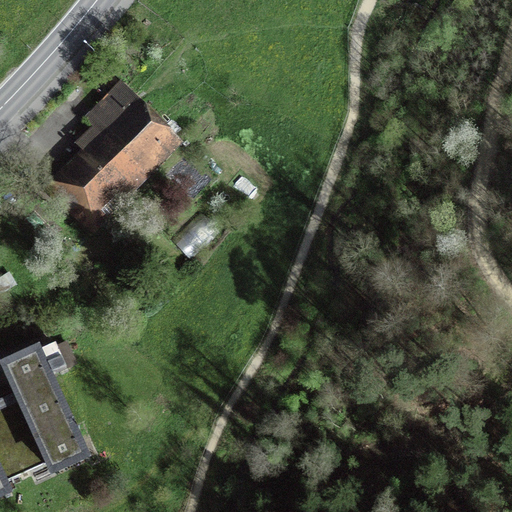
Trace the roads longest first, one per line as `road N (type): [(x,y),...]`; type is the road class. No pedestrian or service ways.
road 1 (track): [(511,297),(482,258),(474,201),(511,39)]
road 2 (primary): [(0,108),(96,0)]
